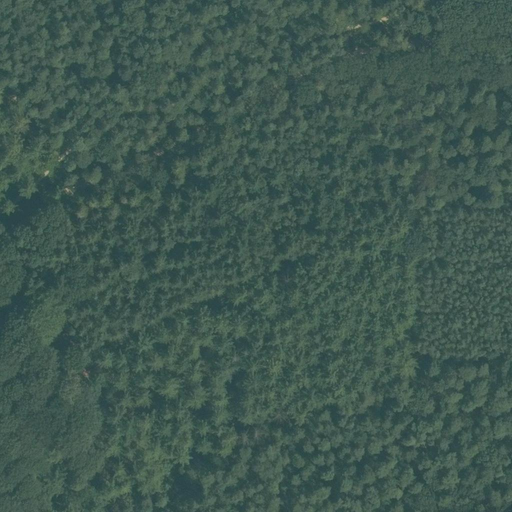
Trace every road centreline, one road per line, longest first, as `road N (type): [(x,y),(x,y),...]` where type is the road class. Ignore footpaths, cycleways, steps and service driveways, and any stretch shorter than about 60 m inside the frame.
road 1 (track): [(65,195),(340,56),(511,30)]
road 2 (track): [(55,314),(93,407),(90,464),(75,511)]
road 3 (track): [(0,86),(47,133),(65,195)]
road 4 (track): [(195,0),(168,57),(128,98)]
